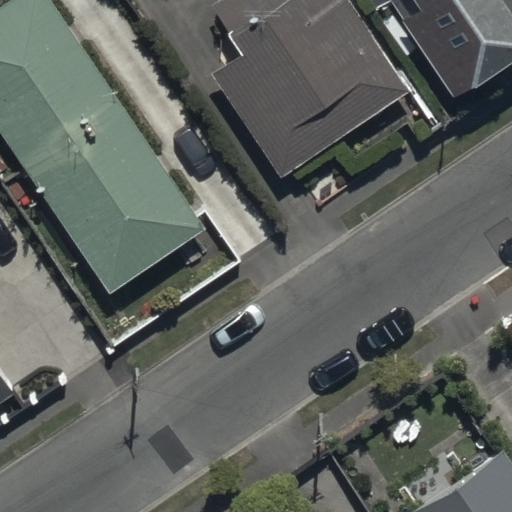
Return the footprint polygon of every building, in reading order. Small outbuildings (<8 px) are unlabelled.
[(14,0),(0,10),(0,137),(110,301),(209,235),(50,0),(14,0)] [(344,148),(416,99),(348,0),(244,0),(272,41),(216,79),(287,185),(344,148)] [(390,0),(462,106),(511,72),(511,14),(502,0),(390,0)] [(0,405),(16,395),(0,370),(0,405)] [(511,511),(511,458),(509,453),(419,511),(511,511)]
